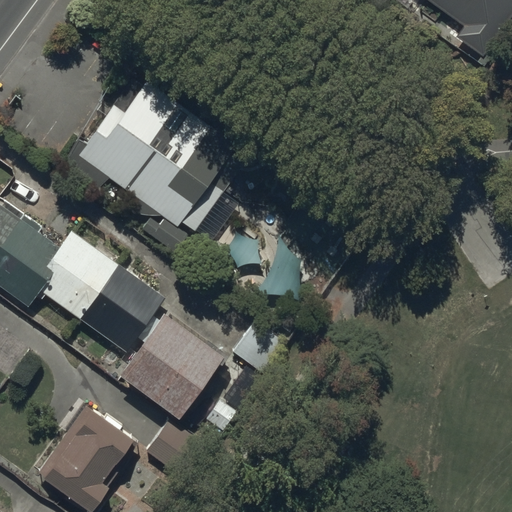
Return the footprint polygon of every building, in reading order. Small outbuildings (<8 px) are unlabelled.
[(511,0),(429,0),(464,25),(456,36),(482,55),(511,12),(511,0)] [(131,210),(161,214),(180,227),(183,223),(196,232),(230,182),(220,175),(225,167),(219,163),(234,142),(146,81),(142,87),(131,79),(88,141),(80,136),(68,159),(70,168),(101,188),(110,176),(140,197),(131,210)] [(0,287),(29,309),(42,292),(128,354),(138,341),(142,345),(121,374),(180,418),(226,356),(166,312),(158,323),(151,317),(164,299),(72,232),(61,247),(0,202),(0,287)] [(188,234),(164,219),(160,224),(150,217),(142,230),(176,252),(188,234)] [(498,308),(481,297),(442,353),(459,365),(498,308)] [(257,319),(233,351),(262,371),(285,339),(257,319)] [(140,444),(88,407),(40,474),(92,511),(140,444)] [(449,417),(443,453),(511,464),(511,412),(474,407),(472,421),(449,417)] [(207,446),(168,419),(147,448),(186,475),(207,446)] [(504,511),(435,501),(433,511),(504,511)]
